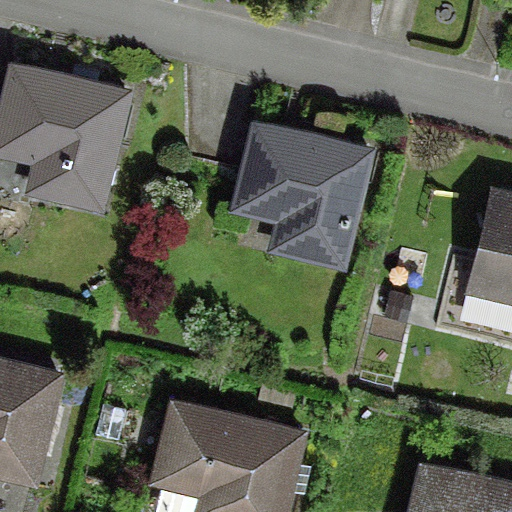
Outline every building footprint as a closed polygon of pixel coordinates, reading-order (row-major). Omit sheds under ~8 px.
[(121,91),(9,63),(0,101),(0,149),(51,162),(44,191),(94,203),(121,91)] [(364,149),(252,121),(232,205),(294,220),(287,249),(337,261),(364,149)] [(511,194),(498,191),(478,274),(511,282),(511,194)] [(53,372),(0,359),(0,467),(28,475),(53,372)] [(276,511),(296,430),(169,400),(151,478),(160,480),(155,501),(162,511),(164,511),(276,511)] [(511,511),(511,488),(421,467),(410,511),(511,511)]
